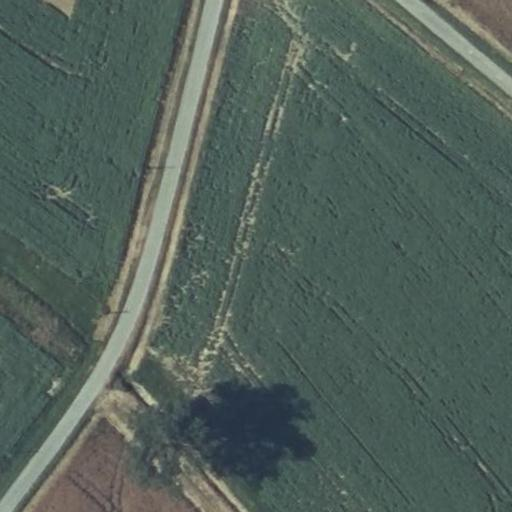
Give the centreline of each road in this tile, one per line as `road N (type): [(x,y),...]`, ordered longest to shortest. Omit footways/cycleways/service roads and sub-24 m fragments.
road 1 (unclassified): [(2,511),(85,398),(124,327),(214,0)]
road 2 (unclassified): [(407,0),(511,85)]
